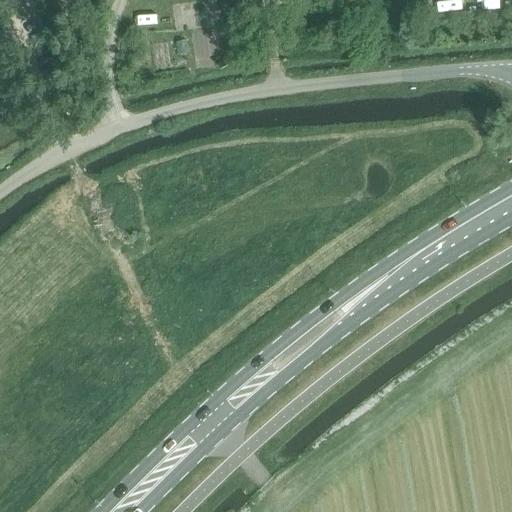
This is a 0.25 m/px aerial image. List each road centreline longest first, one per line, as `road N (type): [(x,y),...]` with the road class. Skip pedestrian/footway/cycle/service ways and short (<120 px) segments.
road 1 (unclassified): [(0,193),(96,137),(166,113),(357,80),(511,71)]
road 2 (secondary): [(120,511),(249,387),(372,291),(511,202)]
